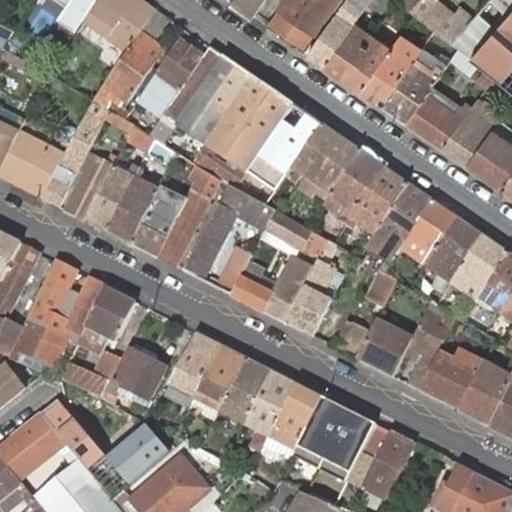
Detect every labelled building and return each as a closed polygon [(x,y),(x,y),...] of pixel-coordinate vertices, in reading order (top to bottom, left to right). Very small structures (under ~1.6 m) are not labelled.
[(101,0),(52,0),(86,23),(101,0)] [(157,11),(140,0),(101,0),(86,23),(128,52),(157,11)] [(284,0),(280,8),(316,32),(317,33),(339,0),(284,0)] [(345,0),(308,53),(307,54),(324,66),(355,22),(366,6),(370,0),(345,0)] [(399,0),(412,10),(420,0),(399,0)] [(420,0),(412,10),(416,14),(435,29),(454,43),(469,26),(436,0),(420,0)] [(154,43),(170,20),(157,11),(128,52),(101,91),(95,99),(108,108),(114,100),(121,106),(125,101),(128,103),(154,66),(143,58),(154,43)] [(29,19),(34,36),(56,28),(51,12),(29,19)] [(511,14),(474,59),(478,62),(486,68),(494,75),(511,89),(511,14)] [(355,22),(324,66),(343,78),(373,35),(355,22)] [(387,56),(362,92),(382,106),(414,60),(403,53),(417,34),(407,27),(392,48),(387,56)] [(373,35),(343,78),(362,92),(387,56),(392,48),(378,38),(373,35)] [(182,91),(205,56),(180,39),(157,73),(182,91)] [(166,51),(154,43),(143,58),(154,66),(166,51)] [(474,59),(459,48),(451,60),(470,75),(478,62),(474,59)] [(179,123),(225,58),(211,49),(205,56),(182,91),(171,106),(166,114),(179,123)] [(40,70),(7,50),(2,60),(35,78),(40,70)] [(207,144),(253,78),(225,58),(179,123),(179,125),(207,144)] [(414,60),(382,106),(407,123),(428,92),(432,86),(446,67),(439,62),(432,72),(428,70),(419,63),(414,59),(414,60)] [(486,68),(477,81),(486,87),(494,75),(486,68)] [(164,118),(166,114),(171,106),(182,91),(157,73),(146,89),(138,100),(164,118)] [(248,172),(294,106),(253,78),(207,144),(212,148),(199,166),(204,169),(214,175),(222,179),(231,184),(242,168),(248,172)] [(432,86),(428,92),(458,113),(462,107),(453,101),(448,98),(432,86)] [(428,92),(407,123),(444,148),(472,107),(465,102),(462,107),(458,113),(428,92)] [(504,113),(480,96),(473,106),(497,124),(499,120),(504,113)] [(66,154),(60,166),(78,175),(110,113),(92,103),(66,154)] [(123,122),(130,112),(121,106),(114,116),(123,122)] [(295,166),(324,126),(294,106),(248,172),(268,186),(265,191),(252,182),(245,193),(266,205),(276,191),(295,166)] [(472,107),(444,148),(468,166),(493,129),(497,124),(473,106),(472,107)] [(493,129),(468,166),(486,177),(511,141),(511,139),(511,134),(509,132),(505,137),(499,133),(505,124),(499,120),(497,124),(493,129)] [(0,174),(20,134),(0,124),(0,174)] [(511,128),(505,124),(499,133),(505,137),(509,132),(511,134),(511,128)] [(333,193),(361,152),(324,126),(295,166),(308,176),(299,189),(313,198),(322,185),(333,193)] [(136,129),(129,141),(149,154),(150,153),(156,141),(150,137),(136,129)] [(20,134),(0,174),(0,177),(43,200),(60,166),(66,154),(21,131),(20,134)] [(511,139),(511,141),(486,177),(503,189),(511,176),(511,139)] [(150,153),(173,166),(179,154),(164,145),(156,141),(150,153)] [(355,213),(385,169),(361,152),(333,193),(331,196),(343,205),(347,207),(349,209),(341,221),(347,225),(355,213)] [(199,166),(193,163),(179,154),(173,166),(198,182),(204,169),(199,166)] [(96,159),(68,212),(88,222),(115,168),(116,168),(120,159),(113,156),(108,165),(96,159)] [(115,168),(88,222),(109,232),(137,178),(141,170),(134,166),(130,175),(116,168),(115,168)] [(187,204),(159,258),(177,267),(211,202),(202,198),(214,175),(204,169),(198,182),(193,193),(187,204)] [(379,229),(409,185),(385,169),(355,213),(347,225),(352,229),(361,217),(363,218),(367,221),(379,229)] [(137,178),(109,232),(133,245),(161,190),(157,189),(141,181),(146,172),(141,170),(137,178)] [(222,179),(214,175),(202,198),(211,202),(222,179)] [(511,176),(503,189),(511,195),(511,176)] [(59,184),(49,202),(61,208),(71,190),(59,184)] [(276,211),(266,205),(245,193),(236,188),(231,184),(220,206),(186,272),(205,281),(239,216),(266,230),(276,211)] [(403,248),(434,202),(409,185),(379,229),(376,234),(369,244),(394,261),(396,258),(403,248)] [(161,190),(133,245),(159,258),(187,204),(161,190)] [(428,265),(459,219),(434,202),(403,248),(407,250),(428,265)] [(276,211),(266,230),(302,250),(318,261),(328,242),(313,232),(308,230),(276,211)] [(460,271),(484,236),(459,219),(428,265),(453,282),(460,271)] [(23,245),(0,233),(0,280),(4,282),(23,245)] [(485,289),(509,254),(484,236),(460,271),(453,282),(458,286),(466,275),(485,289)] [(42,255),(23,245),(4,282),(0,290),(0,354),(11,359),(25,330),(8,322),(42,255)] [(239,247),(218,288),(233,296),(245,271),(250,262),(254,254),(239,247)] [(506,307),(511,297),(511,255),(509,254),(485,289),(483,291),(478,299),(477,301),(488,309),(493,303),(489,300),(491,297),(495,299),(499,302),(497,306),(494,310),(501,314),(506,307)] [(245,271),(233,296),(248,303),(267,313),(287,323),(310,278),(314,269),(294,259),(278,291),(264,285),(259,282),(261,279),(245,271)] [(310,278),(287,323),(305,332),(314,337),(333,300),(324,296),(337,270),(318,261),(314,269),(310,278)] [(56,262),(25,330),(11,359),(21,364),(43,374),(47,364),(57,369),(70,342),(80,347),(80,345),(85,336),(96,314),(109,289),(91,280),(78,305),(70,322),(56,315),(77,273),(56,262)] [(250,262),(245,271),(261,279),(266,270),(250,262)] [(367,299),(386,309),(399,282),(385,275),(381,272),(367,299)] [(483,291),(485,289),(466,275),(458,286),(478,299),(483,291)] [(138,303),(109,289),(96,314),(85,336),(80,345),(102,356),(104,351),(108,344),(113,345),(117,348),(138,303)] [(415,340),(407,355),(412,358),(418,346),(422,349),(420,352),(426,355),(436,361),(440,354),(459,317),(447,310),(439,325),(426,318),(415,340)] [(364,351),(359,360),(395,378),(407,355),(415,340),(379,322),(364,351)] [(223,346),(198,334),(171,388),(195,400),(223,346)] [(248,359),(223,346),(195,400),(221,413),(248,359)] [(125,361),(104,351),(102,356),(92,375),(110,384),(112,386),(125,361)] [(152,403),(169,370),(156,364),(144,357),(131,351),(110,393),(109,393),(104,402),(113,407),(118,397),(120,398),(125,388),(152,403)] [(436,361),(424,386),(463,406),(480,374),(440,354),(436,361)] [(426,355),(410,386),(421,391),(424,386),(436,361),(426,355)] [(0,408),(27,388),(8,365),(5,367),(0,359),(0,408)] [(273,372),(248,359),(221,413),(246,426),(273,372)] [(92,375),(71,364),(61,384),(103,397),(110,384),(92,375)] [(460,411),(489,426),(511,381),(511,377),(485,364),(480,374),(463,406),(460,411)] [(298,385),(273,372),(246,426),(260,433),(252,447),(263,454),(266,448),(298,385)] [(511,381),(489,426),(511,437),(511,381)] [(324,397),(298,385),(266,448),(291,461),(294,456),(324,397)] [(378,425),(324,397),(294,456),(349,483),(376,429),(378,425)] [(66,443),(42,414),(12,437),(36,467),(66,443)] [(349,483),(363,490),(389,436),(376,429),(349,483)] [(387,502),(416,444),(392,432),(389,436),(363,490),(372,494),(387,502)] [(36,467),(12,437),(0,447),(0,458),(24,486),(40,473),(36,467)] [(178,511),(181,510),(190,502),(208,488),(183,457),(165,471),(132,499),(142,511),(178,511)] [(0,504),(17,491),(32,507),(37,502),(24,486),(0,458),(0,504)] [(122,511),(112,499),(100,485),(80,460),(36,498),(47,511),(122,511)] [(510,511),(511,509),(511,493),(475,474),(459,466),(441,501),(436,511),(438,511),(510,511)] [(342,511),(344,510),(301,492),(290,511),(342,511)] [(387,502),(372,494),(369,501),(383,509),(387,502)]
